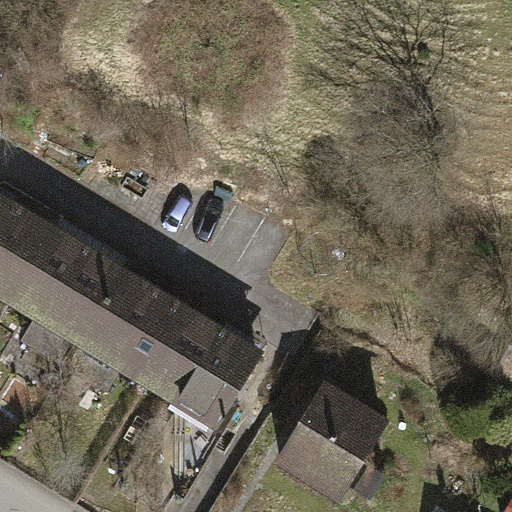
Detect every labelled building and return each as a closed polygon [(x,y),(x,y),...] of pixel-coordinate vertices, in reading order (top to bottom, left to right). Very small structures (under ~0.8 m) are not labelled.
[(0,196),(0,321),(6,311),(55,229),(0,196)] [(55,229),(6,311),(31,325),(19,345),(64,371),(124,270),(55,229)] [(124,270),(64,371),(108,397),(120,377),(143,391),(191,310),(124,270)] [(191,310),(143,391),(211,431),(259,350),(191,310)] [(328,386),(277,469),(342,509),(393,426),(328,386)]
